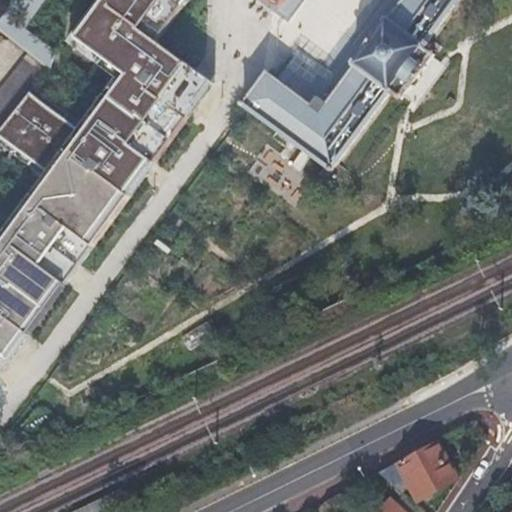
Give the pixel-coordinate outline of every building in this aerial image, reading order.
[(101,0),(75,36),(125,74),(82,132),(26,90),(0,124),(0,139),(51,177),(0,245),(0,367),(2,369),(215,83),(159,41),(189,0),(101,0)] [(248,108),(331,170),(390,90),(400,98),(433,53),(423,46),(456,0),(402,0),(388,20),(355,64),(326,102),(317,96),(311,103),(266,70),(241,103),(248,108)] [(0,27),(32,53),(40,43),(5,15),(0,20),(0,27)] [(23,51),(0,82),(0,124),(26,90),(43,67),(23,51)] [(436,441),(380,472),(397,488),(407,482),(414,496),(422,498),(457,480),(436,441)] [(360,511),(341,493),(325,502),(332,509),(334,511),(422,511),(399,490),(379,511),(360,511)] [(118,491),(72,511),(114,511),(126,507),(118,491)] [(329,511),(332,509),(325,502),(316,511),(329,511)]
